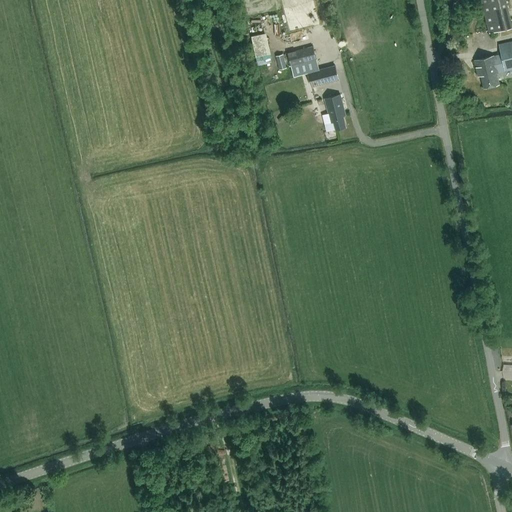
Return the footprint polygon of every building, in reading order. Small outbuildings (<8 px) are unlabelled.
[(511,26),(511,23),(506,0),(481,0),(489,32),(511,26)] [(267,32),(252,34),(256,64),(271,62),(267,32)] [(501,72),(511,69),(511,41),(500,44),(502,55),(494,56),(479,59),(475,60),(478,76),(481,75),(485,87),(499,83),(496,71),(501,70),(501,72)] [(315,55),(313,46),(287,53),(291,66),(294,78),(302,76),(308,74),(311,87),(339,79),(335,65),(320,69),(316,55),(315,55)] [(275,55),(279,68),(286,66),(283,53),(275,55)] [(336,129),(346,126),(343,115),(346,114),(341,95),(325,98),(331,123),(334,122),(336,129)]
